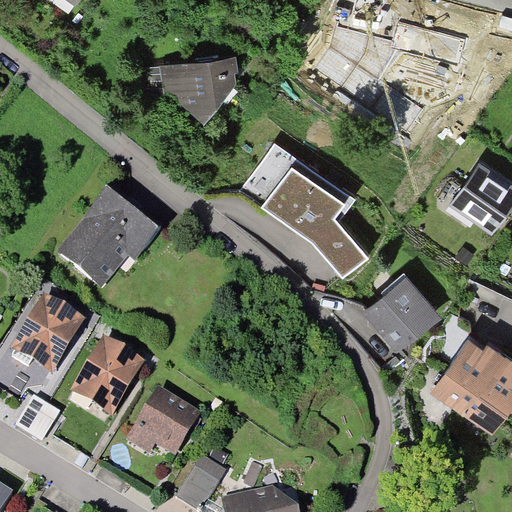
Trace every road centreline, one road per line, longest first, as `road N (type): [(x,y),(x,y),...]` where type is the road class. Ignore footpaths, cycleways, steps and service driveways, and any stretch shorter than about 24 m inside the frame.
road 1 (residential): [(0,45),(227,228),(368,364),(384,437),(354,511)]
road 2 (residential): [(0,434),(125,511)]
